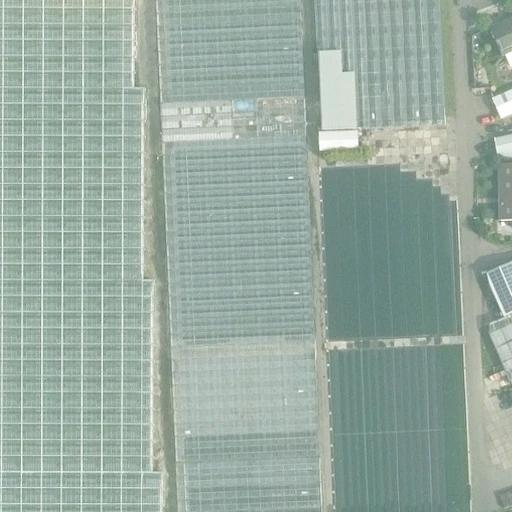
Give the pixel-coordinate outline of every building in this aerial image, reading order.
[(0,0),(0,511),(163,511),(163,475),(150,475),(149,464),(152,282),(143,282),(142,256),(143,90),(136,90),(134,0),(0,0)] [(155,0),(161,144),(161,158),(174,465),(176,511),(321,511),(299,0),(155,0)] [(356,132),(365,132),(444,128),(438,0),(313,0),(316,55),(318,55),(341,54),(342,75),(353,75),(356,132)] [(511,20),(490,30),(507,69),(511,66),(511,20)] [(318,55),(319,78),(322,133),(356,132),(353,75),(342,75),(341,54),(318,55)] [(511,114),(511,92),(493,101),(501,119),(511,114)] [(358,152),(357,133),(319,135),(320,153),(358,152)] [(511,160),(511,137),(494,142),(499,164),(511,160)] [(511,166),(500,167),(501,222),(511,222),(511,166)] [(489,287),(503,321),(511,316),(511,263),(486,275),(489,287)] [(511,316),(503,321),(489,326),(488,337),(511,386),(511,385),(511,316)]
